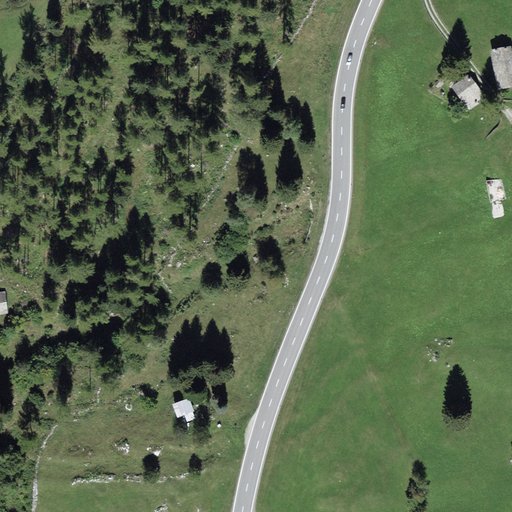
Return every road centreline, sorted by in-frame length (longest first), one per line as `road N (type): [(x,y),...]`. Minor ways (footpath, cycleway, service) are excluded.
road 1 (primary): [(241,511),(268,406),(333,235),(344,86),(371,0)]
road 2 (track): [(149,0),(82,61),(0,168)]
road 3 (residential): [(511,118),(427,0)]
